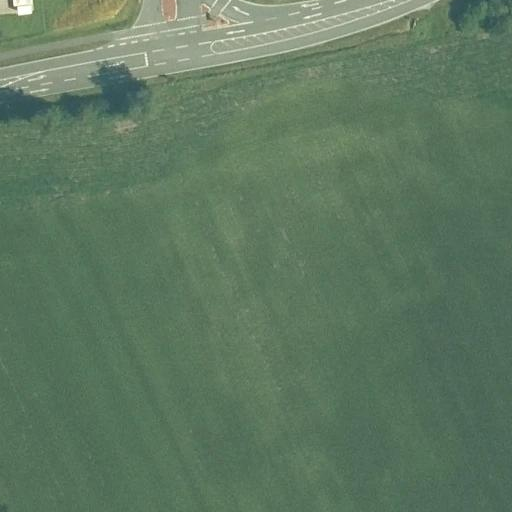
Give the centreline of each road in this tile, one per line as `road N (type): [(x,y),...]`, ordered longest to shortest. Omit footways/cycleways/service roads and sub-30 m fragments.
road 1 (tertiary): [(191,64),(303,40),(418,0)]
road 2 (tertiary): [(0,95),(159,70)]
road 3 (tertiary): [(156,48),(0,77)]
